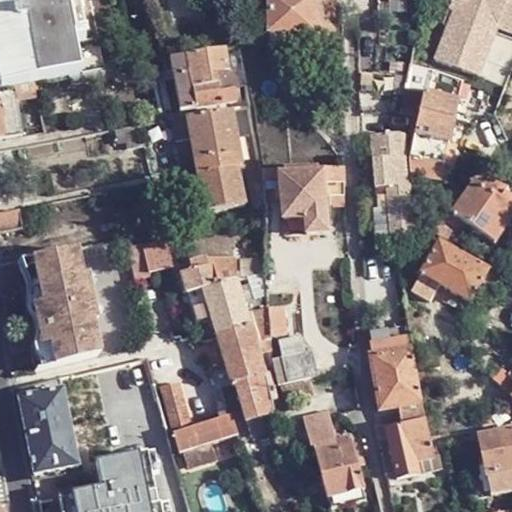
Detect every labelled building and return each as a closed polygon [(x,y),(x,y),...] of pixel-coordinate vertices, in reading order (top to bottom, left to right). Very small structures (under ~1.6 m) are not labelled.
[(0,0),(0,48),(3,48),(11,90),(72,78),(66,46),(77,44),(68,0),(0,0)] [(330,35),(328,0),(264,0),(266,48),(311,48),(311,35),(330,35)] [(407,0),(406,14),(419,16),(421,0),(407,0)] [(433,61),(476,80),(498,29),(511,0),(450,0),(439,26),(446,28),(433,61)] [(511,0),(498,29),(511,34),(511,0)] [(77,44),(66,46),(72,78),(83,76),(77,44)] [(3,48),(0,48),(0,79),(2,92),(11,90),(3,48)] [(237,104),(229,65),(226,51),(189,57),(194,89),(198,110),(237,104)] [(189,57),(173,60),(178,92),(194,89),(189,57)] [(430,72),(410,66),(405,91),(425,95),(430,72)] [(425,95),(405,91),(403,105),(421,109),(425,95)] [(455,101),(425,95),(421,109),(415,134),(433,140),(447,146),(455,101)] [(17,100),(1,102),(7,136),(24,134),(17,100)] [(258,164),(248,108),(240,110),(249,166),(258,164)] [(244,167),(235,111),(190,119),(200,176),(239,168),(244,167)] [(187,179),(200,176),(190,119),(172,122),(182,179),(187,179)] [(144,148),(140,127),(116,131),(118,143),(127,142),(129,151),(144,148)] [(415,134),(409,157),(431,165),(433,140),(415,134)] [(384,192),(389,246),(411,237),(407,189),(406,189),(404,162),(405,162),(403,138),(369,140),(373,193),(384,192)] [(8,151),(0,152),(0,177),(13,175),(8,151)] [(260,171),(258,164),(249,166),(247,167),(255,211),(262,210),(260,171)] [(247,207),(239,168),(200,176),(208,215),(247,207)] [(208,215),(200,176),(187,179),(194,217),(208,215)] [(315,181),(315,188),(282,190),(278,190),(280,235),(303,234),(304,238),(323,237),(322,213),(343,212),(343,198),(342,179),(315,181)] [(490,180),(484,189),(502,202),(481,236),(499,247),(511,226),(511,197),(508,195),(510,192),(490,180)] [(315,181),(281,183),(282,190),(315,188),(315,181)] [(453,218),(467,227),(481,236),(502,202),(484,189),(476,185),(453,218)] [(21,211),(0,215),(0,236),(23,233),(21,211)] [(448,214),(435,233),(444,239),(454,244),(467,227),(453,218),(448,214)] [(493,265),(454,244),(444,239),(440,244),(490,272),(493,265)] [(169,241),(141,248),(147,272),(176,265),(169,241)] [(435,254),(423,278),(423,279),(471,305),(478,293),(490,272),(440,244),(435,254)] [(31,351),(36,372),(100,357),(93,324),(96,323),(86,275),(82,276),(80,268),(76,250),(19,262),(21,272),(30,283),(26,285),(29,312),(35,312),(36,336),(34,338),(33,338),(32,340),(31,341),(31,343),(30,345),(30,347),(31,351)] [(506,273),(493,265),(490,272),(478,293),(491,300),(502,282),(506,273)] [(219,338),(251,327),(243,299),(238,279),(237,268),(214,272),(209,267),(183,276),(191,296),(206,291),(219,338)] [(511,275),(506,273),(502,282),(509,286),(511,278),(511,275)] [(251,327),(259,324),(251,297),(243,299),(251,327)] [(267,309),(268,322),(269,337),(282,337),(282,310),(267,309)] [(247,423),(258,420),(267,417),(276,415),(275,403),(279,401),(277,390),(272,361),(269,337),(268,322),(259,324),(251,327),(219,338),(233,382),(236,383),(247,423)] [(235,427),(247,423),(236,383),(233,382),(219,338),(202,343),(221,402),(220,421),(232,418),(235,427)] [(272,361),(277,390),(320,380),(314,353),(307,354),(304,338),(283,342),(286,358),(272,361)] [(408,340),(372,347),(374,360),(411,353),(408,340)] [(411,353),(374,360),(371,360),(381,413),(397,410),(400,424),(426,419),(414,352),(411,353)] [(494,381),(511,395),(511,377),(503,371),(494,381)] [(60,380),(18,391),(20,402),(63,394),(60,380)] [(161,388),(180,454),(237,438),(235,427),(232,418),(220,421),(192,429),(179,384),(161,388)] [(20,402),(34,481),(79,473),(63,394),(20,402)] [(167,432),(157,398),(138,403),(147,436),(167,432)] [(267,417),(258,420),(262,435),(270,432),(267,417)] [(310,454),(316,474),(324,501),(365,491),(351,440),(334,445),(327,417),(299,424),(307,454),(310,454)] [(430,440),(427,422),(387,431),(398,482),(443,472),(437,447),(433,448),(430,440)] [(488,479),(511,474),(511,433),(479,439),(488,479)] [(493,501),(511,497),(511,474),(488,479),(493,501)] [(324,501),(327,511),(336,511),(368,503),(365,491),(324,501)]
